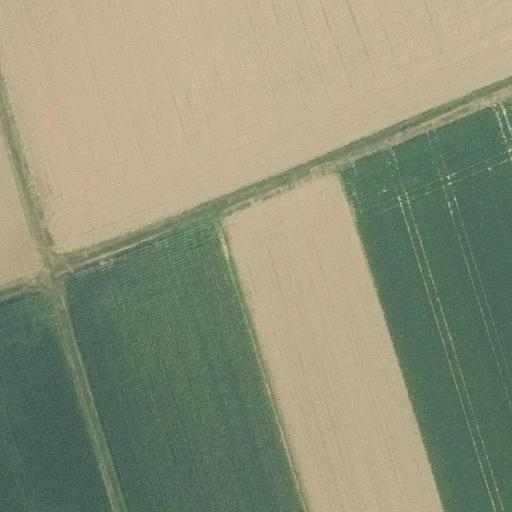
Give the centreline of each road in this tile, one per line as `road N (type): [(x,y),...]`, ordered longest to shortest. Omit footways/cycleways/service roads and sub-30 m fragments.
road 1 (track): [(511,89),(0,299)]
road 2 (track): [(0,93),(130,511)]
